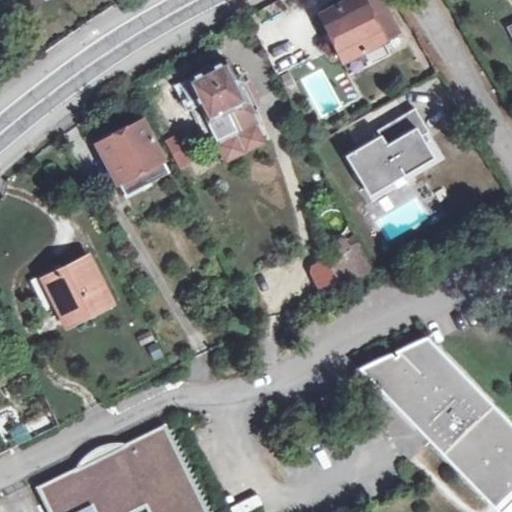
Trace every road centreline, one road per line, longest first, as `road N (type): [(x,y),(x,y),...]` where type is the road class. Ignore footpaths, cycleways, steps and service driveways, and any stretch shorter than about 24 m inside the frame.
road 1 (primary): [(0,139),(81,67),(201,0)]
road 2 (residential): [(511,144),(429,0)]
